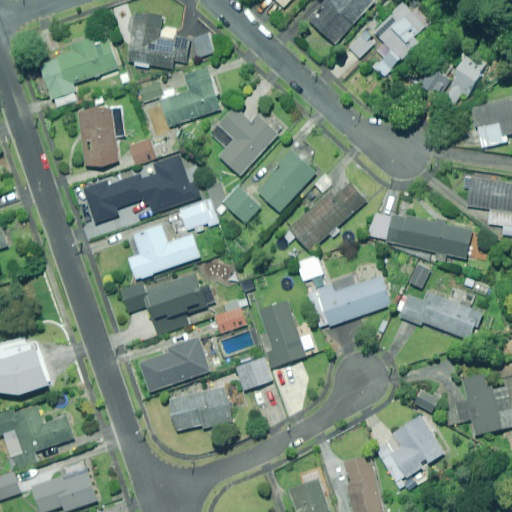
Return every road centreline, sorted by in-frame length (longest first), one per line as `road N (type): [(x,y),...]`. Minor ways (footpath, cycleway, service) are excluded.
road 1 (residential): [(0,59),(159,500)]
road 2 (residential): [(215,0),(373,138),(408,153)]
road 3 (residential): [(159,500),(335,415),(365,376)]
